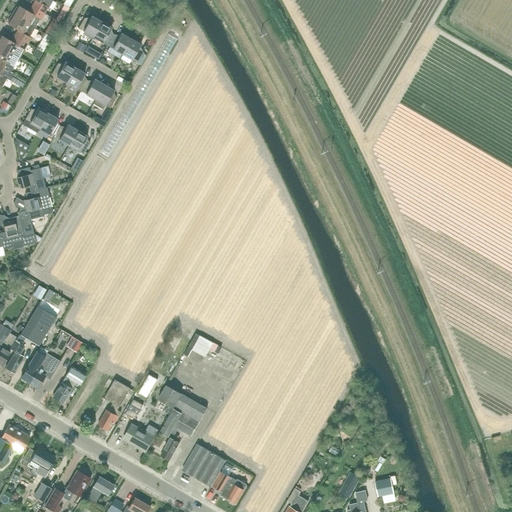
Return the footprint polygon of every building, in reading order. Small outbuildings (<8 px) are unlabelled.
[(52,0),(32,0),(36,2),(33,7),(45,14),(53,1),(52,0)] [(16,7),(12,15),(29,25),(35,28),(40,19),(41,20),(45,14),(33,7),(30,12),(19,6),(18,8),(16,7)] [(29,25),(12,15),(7,23),(9,24),(8,25),(19,31),(16,37),(27,44),(30,39),(29,37),(35,28),(29,25)] [(93,37),(102,21),(92,15),(89,20),(84,17),(78,28),(83,31),(93,37)] [(107,45),(114,34),(109,32),(112,27),(102,21),(93,37),(102,43),(102,42),(107,45)] [(51,38),(52,38),(55,32),(48,28),(44,34),(51,38)] [(122,54),(131,38),(121,33),(118,37),(114,34),(107,45),(113,48),(112,48),(122,54)] [(42,38),(36,48),(43,52),(49,42),(51,38),(44,34),(42,38)] [(27,44),(16,37),(13,42),(2,36),(1,38),(0,36),(0,47),(12,54),(17,46),(24,50),(27,44)] [(122,54),(132,60),(137,62),(143,53),(143,52),(139,49),(141,44),(131,38),(122,54)] [(75,49),(83,53),(86,47),(79,43),(75,49)] [(7,63),(12,54),(0,47),(0,60),(2,62),(0,64),(0,67),(10,73),(14,67),(7,63)] [(143,53),(137,62),(141,64),(145,56),(143,53)] [(66,83),(75,67),(65,62),(62,66),(58,63),(51,74),(56,77),(66,83)] [(10,73),(0,67),(0,87),(1,88),(10,73)] [(82,78),(84,75),(85,73),(75,67),(66,83),(76,89),(76,88),(81,91),(87,80),(82,78)] [(12,84),(17,86),(21,76),(16,74),(12,84)] [(95,100),(105,84),(94,79),(92,83),(87,80),(81,91),(86,94),(95,100)] [(114,90),(105,84),(95,100),(93,104),(103,110),(105,105),(110,108),(117,97),(113,95),(115,90),(114,90)] [(14,100),(19,104),(24,95),(19,92),(14,100)] [(3,102),(0,106),(0,107),(5,110),(8,105),(3,102)] [(31,109),(22,125),(37,133),(39,129),(48,113),(38,107),(36,112),(31,109)] [(54,137),(61,126),(56,124),(59,119),(48,113),(39,129),(49,135),(49,134),(54,137)] [(96,116),(94,120),(103,125),(105,122),(96,116)] [(69,146),(78,130),(68,125),(65,129),(61,126),(54,137),(59,140),(69,146)] [(86,141),(87,139),(88,136),(78,130),(69,146),(79,152),(79,151),(84,154),(90,143),(86,141)] [(40,146),(37,151),(44,155),(44,154),(45,152),(47,150),(40,146)] [(46,188),(43,179),(42,179),(39,169),(34,170),(30,171),(30,168),(17,171),(19,178),(17,178),(20,188),(29,186),(31,193),(32,192),(46,188)] [(46,188),(32,192),(31,193),(25,194),(27,200),(23,201),(17,198),(14,203),(14,205),(22,210),(23,211),(23,212),(41,207),(43,211),(45,210),(46,215),(48,214),(48,213),(49,213),(50,214),(53,209),(51,208),(48,198),(50,198),(47,188),(46,188)] [(44,215),(46,215),(45,210),(43,211),(41,207),(23,212),(23,211),(18,213),(19,216),(13,218),(16,231),(22,229),(24,237),(34,234),(31,220),(44,217),(44,215)] [(36,242),(34,234),(24,237),(22,229),(16,231),(13,218),(9,219),(3,216),(2,216),(6,232),(0,233),(0,235),(3,247),(3,249),(13,246),(13,245),(23,243),(23,245),(36,242)] [(39,286),(34,294),(41,298),(46,290),(39,286)] [(56,318),(47,312),(51,306),(42,300),(20,336),(25,339),(39,346),(56,318)] [(0,349),(5,342),(10,333),(11,330),(3,325),(0,330),(0,349)] [(19,325),(15,330),(19,333),(23,329),(19,325)] [(4,350),(8,344),(11,346),(16,337),(10,333),(5,342),(0,349),(0,365),(2,367),(10,354),(4,350)] [(215,356),(222,340),(207,334),(201,350),(215,356)] [(21,345),(25,339),(20,336),(19,335),(15,341),(11,350),(15,352),(5,369),(7,370),(7,371),(11,373),(12,373),(14,374),(21,361),(18,359),(20,356),(19,355),(24,347),(21,345)] [(77,352),(83,343),(76,339),(70,348),(77,352)] [(224,342),(215,354),(232,367),(241,355),(224,342)] [(28,382),(29,383),(43,359),(45,356),(37,351),(21,378),(22,379),(22,380),(26,382),(28,382)] [(43,359),(29,383),(30,384),(31,385),(34,387),(36,387),(37,388),(46,374),(51,377),(57,367),(43,359)] [(78,386),(85,375),(71,367),(52,397),(63,403),(75,384),(78,386)] [(149,375),(138,393),(147,398),(158,380),(149,375)] [(118,410),(131,388),(115,379),(104,398),(113,403),(108,411),(107,410),(98,425),(108,430),(112,424),(114,424),(121,412),(118,410)] [(179,438),(173,434),(177,428),(191,437),(208,409),(167,385),(159,399),(174,408),(160,433),(170,439),(161,456),(169,461),(180,444),(176,442),(179,438)] [(133,400),(125,414),(135,419),(143,405),(133,400)] [(132,424),(123,439),(145,452),(154,437),(158,429),(150,424),(145,432),(132,424)] [(0,437),(0,462),(3,464),(12,447),(21,452),(24,447),(30,437),(22,432),(21,433),(8,426),(1,438),(0,437)] [(165,437),(159,434),(154,444),(160,447),(165,437)] [(196,478),(211,452),(198,444),(183,470),(196,478)] [(30,449),(23,459),(28,462),(30,460),(39,466),(36,471),(44,476),(48,470),(55,458),(43,451),(44,449),(38,446),(35,452),(30,449)] [(210,486),(225,461),(211,452),(196,478),(210,486)] [(91,479),(77,470),(63,494),(54,489),(44,507),(53,511),(58,511),(61,508),(56,505),(61,497),(68,501),(73,493),(80,497),(91,479)] [(220,471),(212,485),(222,491),(230,477),(220,471)] [(350,471),(339,493),(349,498),(361,477),(350,471)] [(89,494),(94,497),(98,489),(108,495),(113,485),(99,477),(93,486),(94,487),(89,494)] [(244,490),(247,485),(237,479),(237,481),(231,477),(221,495),(230,501),(231,502),(233,504),(235,503),(236,504),(244,490)] [(378,497),(381,496),(395,494),(392,480),(391,478),(375,481),(378,497)] [(45,503),(48,496),(51,492),(40,486),(34,496),(45,503)] [(302,511),(309,501),(301,496),(299,495),(301,492),(295,488),(288,501),(293,504),(292,507),(289,506),(285,511),(302,511)] [(367,500),(366,496),(365,491),(355,493),(357,500),(358,503),(350,505),(351,510),(347,510),(347,511),(365,511),(363,501),(367,500)] [(84,509),(89,511),(102,511),(105,507),(90,498),(84,509)] [(133,511),(147,511),(150,507),(135,498),(129,507),(127,506),(123,511),(130,511),(131,511),(133,511)] [(114,499),(107,510),(109,511),(119,511),(124,504),(114,499)]
